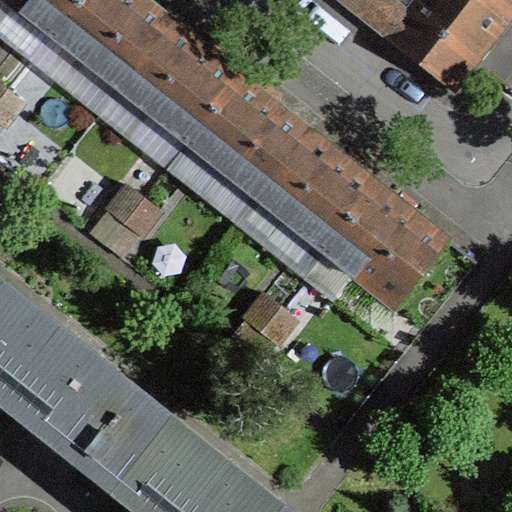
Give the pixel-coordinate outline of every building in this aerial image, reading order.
[(7,0),(51,34),(77,0),(7,0)] [(119,88),(173,20),(148,0),(77,0),(51,34),(119,88)] [(464,77),(511,17),(490,0),(416,0),(408,11),(394,0),(341,0),(454,89),(464,77)] [(511,0),(490,0),(511,17),(511,15),(511,0)] [(202,43),(173,20),(119,88),(188,143),(242,74),(202,43)] [(188,143),(256,197),(310,129),(268,95),(242,74),(188,143)] [(0,80),(0,123),(3,126),(24,100),(7,86),(0,80)] [(256,197),(325,251),(379,183),(341,153),(310,129),(256,197)] [(126,181),(105,208),(124,222),(143,237),(164,210),(145,196),(126,181)] [(411,208),(379,183),(325,251),(395,307),(449,239),(411,208)] [(260,287),(239,314),(261,332),(276,344),(297,317),(283,305),(260,287)] [(270,511),(0,297),(0,400),(41,433),(140,511),(270,511)]
